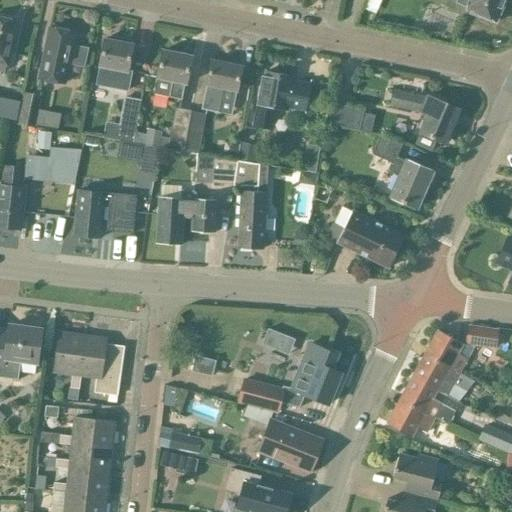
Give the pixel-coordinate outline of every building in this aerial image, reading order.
[(466,9),(496,22),(505,0),(452,0),(467,6),(466,9)] [(0,70),(5,71),(15,21),(0,17),(0,70)] [(39,78),(64,84),(68,64),(84,67),(88,48),(72,45),(75,32),(50,27),(39,78)] [(105,39),(95,86),(128,92),(132,72),(127,71),(133,44),(130,44),(131,40),(119,38),(118,42),(105,39)] [(168,97),(182,100),(191,56),(163,50),(158,78),(172,80),(168,97)] [(201,109),(231,116),(242,67),(212,60),(201,109)] [(253,126),(271,130),(275,109),(286,111),(287,109),(306,113),(312,84),(292,80),(293,76),(266,71),(263,88),(260,87),(253,126)] [(393,90),(390,105),(421,112),(427,114),(419,132),(414,144),(431,152),(437,139),(445,143),(459,109),(427,96),(427,97),(393,90)] [(42,96),(24,92),(18,124),(35,128),(42,96)] [(118,129),(136,132),(142,99),(123,96),(118,129)] [(0,99),(0,117),(16,121),(19,103),(0,99)] [(330,124),(360,131),(364,111),(334,105),(330,124)] [(135,144),(184,151),(187,131),(191,110),(174,107),(169,138),(161,137),(162,131),(148,129),(147,134),(136,132),(135,144)] [(184,151),(198,154),(205,114),(191,112),(191,110),(187,131),(184,151)] [(391,197),(416,207),(432,172),(397,157),(402,146),(379,137),(371,155),(391,163),(388,171),(399,176),(391,197)] [(143,145),(139,170),(154,173),(158,148),(143,145)] [(233,184),(237,161),(213,157),(197,156),(196,182),(233,184)] [(237,247),(263,249),(268,166),(237,161),(233,184),(233,187),(240,187),(240,190),(237,247)] [(0,228),(20,231),(25,187),(23,186),(24,168),(2,165),(1,184),(0,184),(0,228)] [(74,235),(100,237),(104,192),(103,192),(105,171),(82,169),(80,190),(78,190),(74,235)] [(156,243),(182,244),(183,216),(186,218),(190,218),(192,216),(191,231),(215,232),(217,200),(196,199),(196,193),(193,190),(185,190),(182,192),(181,198),(159,197),(156,243)] [(336,242),(389,268),(404,236),(352,210),(336,242)] [(511,238),(508,236),(496,262),(511,269),(511,238)] [(0,338),(0,377),(18,380),(20,360),(36,363),(41,329),(10,325),(7,340),(0,338)] [(465,344),(496,348),(499,330),(468,325),(465,344)] [(438,331),(425,354),(458,373),(467,359),(457,353),(462,344),(438,331)] [(86,335),(58,332),(53,372),(72,374),(70,387),(70,388),(77,389),(79,389),(81,376),(80,376),(86,335)] [(107,338),(86,335),(80,376),(81,376),(96,378),(94,392),(117,396),(124,346),(107,344),(107,338)] [(327,404),(340,373),(331,369),(337,354),(310,343),(304,359),(292,388),(290,388),(282,386),(281,388),(283,389),(279,402),(299,407),(304,395),(327,404)] [(425,354),(412,377),(446,395),(458,373),(425,354)] [(412,377),(400,400),(434,419),(434,418),(447,426),(455,411),(432,399),(436,391),(446,396),(446,395),(412,377)] [(279,402),(283,389),(281,388),(244,379),(238,402),(277,412),(279,402)] [(189,409),(212,422),(218,413),(195,400),(189,409)] [(387,422),(412,436),(416,427),(426,432),(434,419),(400,400),(387,422)] [(71,441),(112,446),(115,421),(74,417),(72,436),(59,435),(58,444),(71,445),(71,441)] [(323,440),(270,419),(258,452),(310,472),(323,440)] [(478,440),(511,455),(511,436),(485,424),(478,440)] [(172,432),(168,446),(198,453),(201,438),(172,432)] [(69,465),(109,470),(112,446),(71,441),(71,445),(69,460),(56,458),(55,468),(68,469),(69,465)] [(186,457),(163,451),(160,465),(183,470),(186,457)] [(407,480),(403,493),(437,503),(443,481),(433,478),(438,460),(418,455),(417,458),(399,454),(393,477),(407,480)] [(66,489),(107,493),(109,470),(69,465),(68,469),(67,484),(54,482),(53,491),(66,493),(66,489)] [(288,509),(292,494),(279,490),(279,491),(258,485),(261,476),(231,468),(229,476),(226,489),(241,493),(237,509),(248,511),(285,511),(286,509),(288,509)] [(104,511),(107,493),(66,489),(66,493),(64,507),(51,506),(50,511),(104,511)] [(382,511),(434,511),(437,503),(403,493),(400,503),(386,499),(382,511)]
